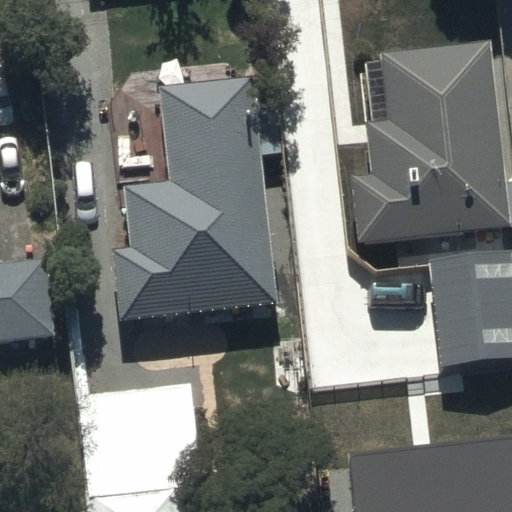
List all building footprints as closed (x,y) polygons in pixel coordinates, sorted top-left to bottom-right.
[(504,234),(485,49),(376,60),(377,69),(361,70),(367,129),(360,129),(366,182),(346,184),(353,250),(504,234)] [(253,89),(155,97),(162,191),(118,195),(123,256),(106,257),(111,327),(271,314),(253,89)] [(511,263),(511,253),(430,261),(441,364),(511,357),(511,263)] [(0,269),(0,347),(47,344),(41,266),(0,269)] [(96,495),(80,497),(81,511),(180,511),(180,508),(200,505),(190,408),(143,413),(146,443),(91,449),(96,495)] [(511,511),(511,437),(351,455),(357,511),(511,511)]
